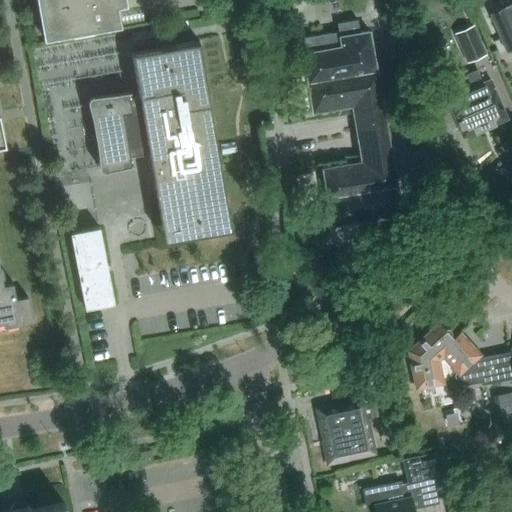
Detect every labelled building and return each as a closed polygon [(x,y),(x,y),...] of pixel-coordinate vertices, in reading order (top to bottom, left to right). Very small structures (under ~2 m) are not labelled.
[(120,24),(117,5),(126,3),(125,0),(36,0),(43,37),(120,24)] [(393,0),(378,0),(387,20),(399,15),(393,0)] [(511,3),(490,13),(506,51),(511,48),(511,3)] [(341,107),(337,116),(352,111),(355,127),(385,122),(382,103),(369,31),(359,32),(357,19),(337,23),(339,36),(331,37),(331,33),(303,37),(306,52),(302,52),(312,112),(341,107)] [(471,26),(453,34),(466,63),(484,55),(471,26)] [(421,66),(409,37),(397,42),(409,72),(421,66)] [(231,228),(199,41),(131,52),(139,95),(129,97),(128,92),(90,98),(96,134),(97,134),(103,168),(109,167),(109,168),(130,164),(129,155),(164,149),(177,224),(198,220),(200,233),(231,228)] [(445,99),(461,137),(505,118),(489,80),(482,83),(475,70),(465,74),(471,88),(445,99)] [(0,321),(2,321),(3,325),(32,319),(28,295),(16,297),(12,281),(2,283),(0,272),(0,142),(5,142),(0,118),(0,321)] [(351,163),(322,168),(331,223),(331,225),(333,225),(357,221),(358,222),(375,219),(375,218),(399,213),(399,214),(401,213),(401,211),(400,211),(386,129),(387,129),(385,122),(355,127),(360,155),(344,156),(351,163)] [(70,232),(85,308),(114,302),(99,226),(70,232)] [(501,381),(495,354),(482,357),(458,332),(453,337),(441,324),(430,334),(428,332),(411,348),(415,370),(413,370),(417,388),(439,384),(435,362),(441,356),(454,370),(453,371),(466,385),(481,382),(482,385),(501,381)] [(324,440),(328,461),(373,451),(365,418),(374,416),(369,390),(352,393),(354,403),(340,406),(323,409),(329,439),(324,440)] [(511,421),(511,391),(492,395),(497,424),(511,421)] [(139,452),(142,464),(154,461),(151,450),(139,452)] [(367,502),(368,507),(373,505),(374,511),(415,511),(415,508),(439,503),(433,476),(400,484),(400,482),(377,487),(373,489),(371,492),(369,495),(368,498),(367,502)] [(66,511),(64,503),(26,511),(24,502),(13,504),(8,511),(66,511)]
